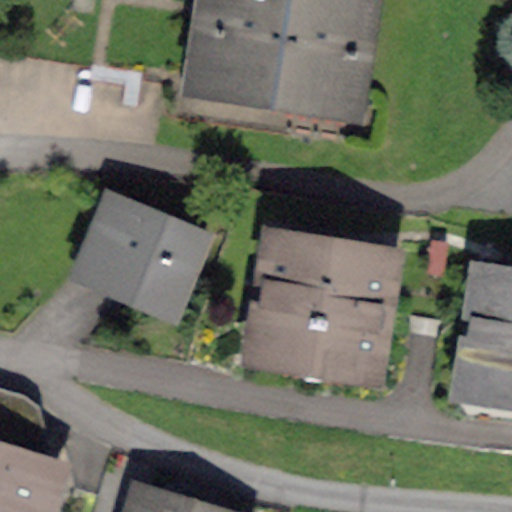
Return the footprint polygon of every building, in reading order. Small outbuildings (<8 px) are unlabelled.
[(318,0),(212,0),(201,79),(349,102),(364,7),(318,0)] [(111,197),(85,258),(164,291),(189,230),(111,197)] [(256,337),(366,354),(382,250),(273,232),(256,337)] [(511,270),(481,266),(464,371),(511,378),(511,270)] [(0,453),(0,511),(27,511),(41,467),(0,453)] [(210,511),(144,492),(137,511),(210,511)]
